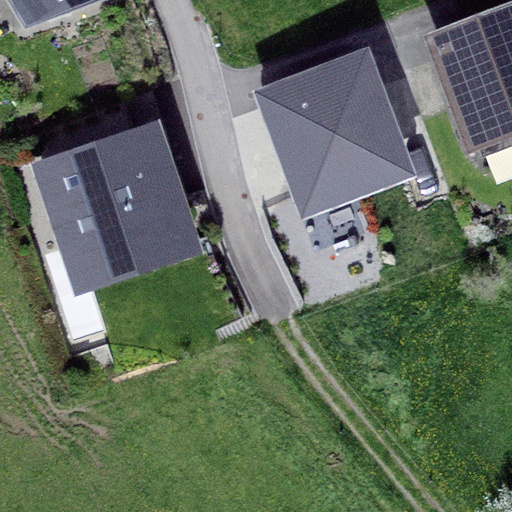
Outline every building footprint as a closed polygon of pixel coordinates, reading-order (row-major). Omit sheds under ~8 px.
[(106,0),(6,0),(24,30),(106,0)] [(511,0),(467,0),(475,18),(511,4),(511,0)] [(511,16),(437,45),(473,140),(511,125),(511,16)] [(366,64),(263,101),(303,211),(406,173),(366,64)] [(152,137),(44,173),(74,262),(108,251),(114,270),(188,245),(152,137)]
